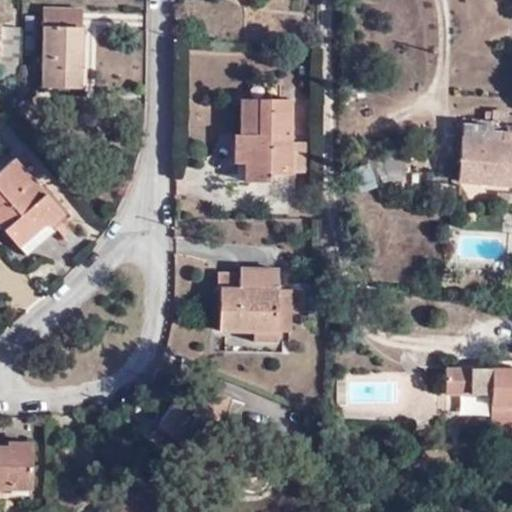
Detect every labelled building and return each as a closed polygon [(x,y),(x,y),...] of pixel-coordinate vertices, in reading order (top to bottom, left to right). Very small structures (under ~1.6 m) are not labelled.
[(72,68),(81,68),(81,10),(42,10),(42,86),(72,87),(72,68)] [(81,87),(81,68),(72,68),(72,87),(81,87)] [(290,174),(291,172),(291,142),(293,99),(242,98),(241,133),(250,134),(248,163),(247,180),(270,181),(269,175),(290,174)] [(488,125),(511,126),(511,116),(504,116),(504,111),(488,111),(488,125)] [(455,180),(511,182),(511,126),(488,125),(459,123),(455,180)] [(236,163),(248,163),(250,134),(241,133),(237,133),(236,163)] [(406,143),(386,141),(385,164),(391,174),(404,175),(406,143)] [(291,142),(291,172),(309,173),(309,143),(291,142)] [(7,156),(0,161),(0,229),(16,247),(42,225),(46,229),(61,216),(7,156)] [(240,265),(240,270),(239,286),(221,285),(222,329),(256,328),(278,328),(278,286),(261,286),(261,266),(240,265)] [(277,266),(261,266),(261,286),(278,286),(277,266)] [(239,286),(240,270),(219,269),(219,286),(221,285),(239,286)] [(320,285),(310,284),(308,315),(318,316),(320,285)] [(291,286),(278,286),(278,328),(291,328),(291,286)] [(278,328),(256,328),(256,338),(278,338),(278,328)] [(491,423),(511,422),(511,369),(446,368),(446,394),(491,395),(491,423)] [(221,417),(222,414),(229,394),(204,385),(202,394),(200,396),(179,385),(173,395),(178,398),(175,403),(170,401),(158,420),(175,432),(177,430),(199,447),(210,433),(218,439),(216,462),(232,463),(235,458),(258,460),(252,445),(259,429),(234,419),(230,425),(221,417)] [(234,419),(222,414),(221,417),(230,425),(234,419)] [(511,432),(511,422),(491,423),(491,433),(511,432)] [(5,446),(0,445),(0,494),(24,494),(27,440),(5,439),(5,446)] [(232,463),(216,462),(215,468),(267,472),(267,461),(258,460),(235,458),(232,463)] [(127,511),(121,511),(119,511),(170,511),(154,491),(127,511)]
